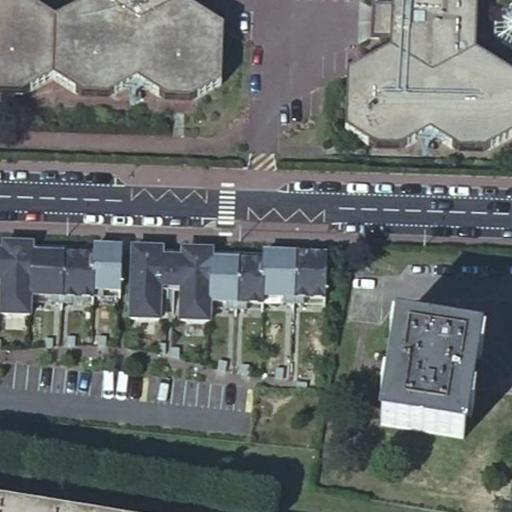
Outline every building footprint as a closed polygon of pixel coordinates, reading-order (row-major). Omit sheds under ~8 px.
[(0,0),(0,91),(1,92),(28,93),(57,76),(85,95),(108,96),(139,79),(168,99),(193,100),(225,82),(226,25),(186,0),(185,0),(0,0)] [(511,0),(395,0),(395,4),(395,40),(395,46),(353,70),(353,127),(381,145),(408,145),(438,127),(458,138),(458,140),(467,145),(492,145),(500,140),(499,138),(511,131),(511,0)] [(374,39),(395,40),(395,4),(375,3),(374,39)] [(9,252),(0,252),(0,276),(8,277),(7,290),(2,290),(1,312),(30,313),(31,293),(32,254),(32,245),(9,244),(9,252)] [(94,247),(94,255),(93,295),(102,295),(103,288),(120,288),(122,248),(94,247)] [(134,248),(131,316),(160,317),(161,296),(156,295),(156,282),(172,283),(173,259),(157,258),(157,249),(134,248)] [(189,259),(173,259),(172,283),(188,283),(188,297),(183,297),(182,318),(212,319),(212,301),(213,260),(214,251),(189,251),(189,259)] [(264,253),(264,262),(263,296),(283,297),(283,304),(293,304),(295,254),(264,253)] [(62,254),(32,254),(31,293),(50,294),(50,301),(60,301),(62,254)] [(94,255),(62,254),(60,301),(71,302),(71,294),(93,295),(94,255)] [(328,255),(295,254),(293,304),(303,305),(304,298),(326,298),(328,255)] [(238,261),(213,260),(212,301),(226,302),(226,310),(236,310),(238,261)] [(264,262),(238,261),(236,310),(246,310),(246,303),(262,304),(263,296),(264,262)] [(480,344),(396,331),(380,427),(464,441),(480,344)]
